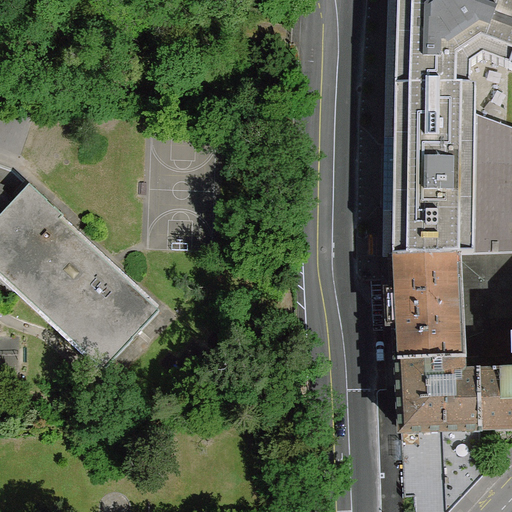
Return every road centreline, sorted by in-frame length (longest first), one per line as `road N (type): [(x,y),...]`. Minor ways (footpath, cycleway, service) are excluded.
road 1 (secondary): [(347,511),(331,206),(338,0)]
road 2 (track): [(337,25),(0,42)]
